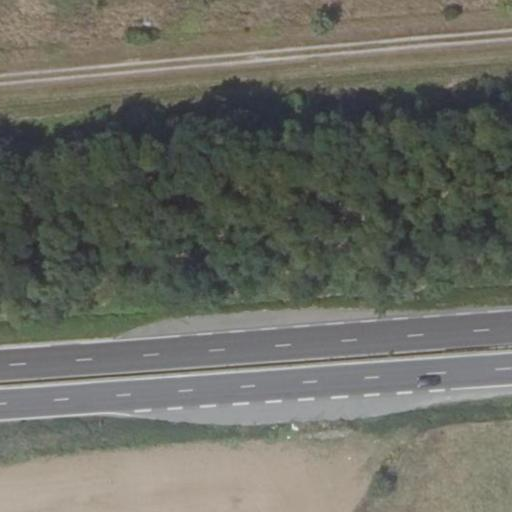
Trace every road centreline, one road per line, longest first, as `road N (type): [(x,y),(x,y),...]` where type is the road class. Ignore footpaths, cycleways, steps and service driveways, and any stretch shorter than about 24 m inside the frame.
road 1 (trunk): [(511,323),(0,360)]
road 2 (trunk): [(0,404),(511,368)]
